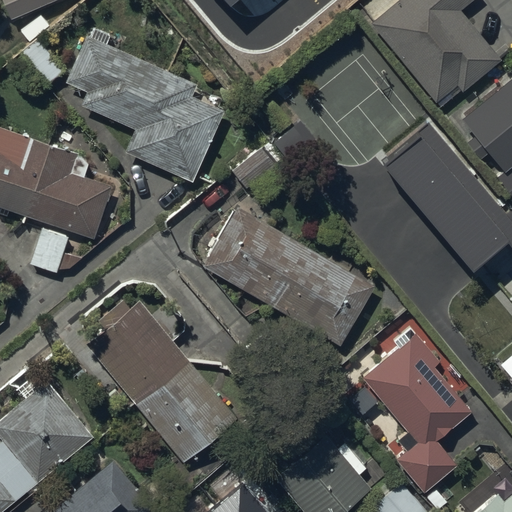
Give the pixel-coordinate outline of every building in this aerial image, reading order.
[(3,0),(10,13),(39,0),(3,0)] [(464,0),(392,0),(370,18),(434,98),(457,80),(462,86),(499,56),(458,5),(464,0)] [(193,80),(87,33),(68,77),(88,86),(81,102),(132,124),(122,147),(190,177),(221,107),(187,93),(193,80)] [(511,155),(511,74),(461,116),(475,133),(468,139),(478,151),(485,146),(501,165),(511,155)] [(511,224),(421,111),(374,149),(465,263),(499,236),(511,252),(511,224)] [(77,149),(0,123),(0,204),(22,212),(19,221),(36,227),(25,261),(55,271),(70,227),(91,234),(108,183),(81,174),(86,160),(81,154),(76,152),(77,149)] [(262,142),(231,165),(245,183),(276,160),(262,142)] [(511,159),(494,174),(511,195),(511,159)] [(372,282),(235,202),(201,261),(337,341),(372,282)] [(233,413),(137,296),(83,340),(116,379),(100,391),(133,431),(149,418),(181,456),(233,413)] [(439,358),(408,324),(392,338),(396,344),(360,374),(405,427),(396,436),(403,446),(394,455),(423,488),(456,462),(436,435),(470,407),(432,363),(439,358)] [(511,348),(500,359),(511,373),(511,348)] [(0,504),(89,431),(44,377),(0,414),(0,435),(1,437),(0,437),(0,504)] [(326,429),(274,470),(306,511),(335,511),(370,484),(326,429)] [(51,511),(147,511),(152,508),(111,457),(48,507),(51,511)] [(427,511),(398,478),(370,502),(378,511),(427,511)] [(511,511),(511,486),(502,495),(495,488),(465,511),(511,511)]
